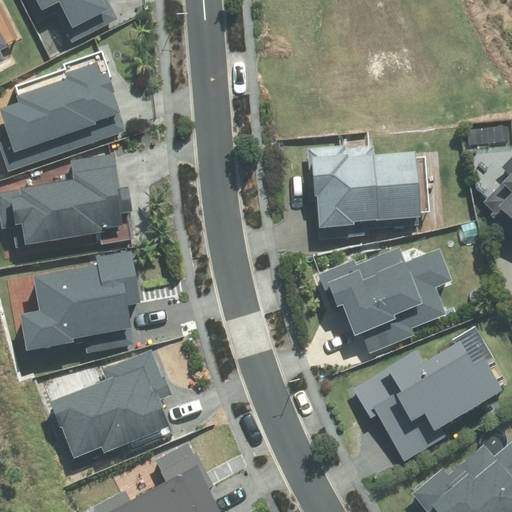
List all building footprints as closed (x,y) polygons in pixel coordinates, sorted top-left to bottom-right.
[(27,0),(39,24),(58,14),(73,44),(119,21),(108,0),(27,0)] [(0,68),(10,64),(5,54),(11,51),(0,28),(0,68)] [(0,143),(0,147),(9,174),(128,132),(109,77),(106,78),(101,65),(69,77),(71,82),(21,99),(23,105),(3,112),(13,139),(0,143)] [(511,122),(466,125),(467,145),(511,142),(511,122)] [(366,231),(425,227),(420,155),(377,158),(376,146),(309,150),(312,200),(320,200),(323,242),(366,239),(366,231)] [(74,184),(0,193),(0,217),(2,230),(14,228),(17,247),(128,232),(126,215),(136,214),(132,189),(122,191),(118,157),(72,163),(74,184)] [(491,199),(511,219),(511,163),(504,171),(511,179),(491,199)] [(456,284),(443,251),(408,264),(403,250),(358,267),(356,263),(321,276),(336,312),(347,308),(359,338),(365,336),(372,355),(417,338),(414,330),(449,316),(439,291),(456,284)] [(80,342),(138,331),(133,307),(145,305),(135,253),(100,259),(102,267),(35,279),(41,312),(17,316),(25,361),(82,351),(80,342)] [(437,426),(496,394),(482,368),(471,374),(458,351),(424,370),(418,359),(355,394),(393,463),(443,435),(437,426)] [(107,383),(53,404),(74,461),(104,450),(106,457),(172,432),(160,401),(171,397),(153,352),(103,371),(107,383)] [(511,511),(511,446),(497,459),(488,447),(451,476),(447,470),(415,495),(428,511),(511,511)]
